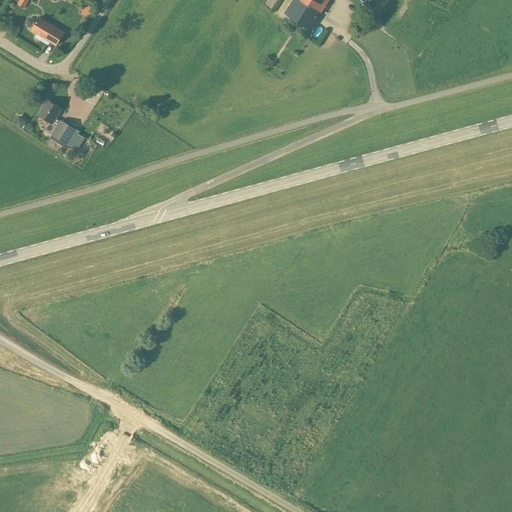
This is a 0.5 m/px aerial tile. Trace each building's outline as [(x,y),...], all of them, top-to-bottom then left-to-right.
[(20,0),(17,4),(23,8),(28,0),(20,0)] [(310,29),(329,0),(292,0),(285,13),(310,29)] [(84,17),(93,13),(89,3),(80,7),(84,17)] [(39,18),(32,31),(37,34),(56,45),(64,32),(39,18)] [(60,121),(55,118),(61,109),(48,101),(39,115),(52,123),(57,126),(51,135),(67,145),(77,129),(61,120),(60,121)] [(15,123),(21,127),(25,121),(19,117),(15,123)]
